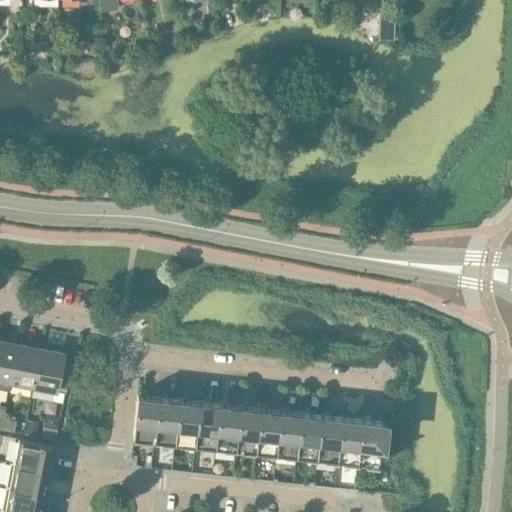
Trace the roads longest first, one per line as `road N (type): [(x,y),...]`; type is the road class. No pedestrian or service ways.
road 1 (tertiary): [(3,208),(153,217),(381,260)]
road 2 (residential): [(378,381),(127,353)]
road 3 (residential): [(146,480),(343,501),(371,511)]
road 4 (residential): [(0,306),(114,329),(127,353)]
road 5 (tertiary): [(381,260),(511,292)]
road 6 (tertiary): [(511,260),(381,260)]
